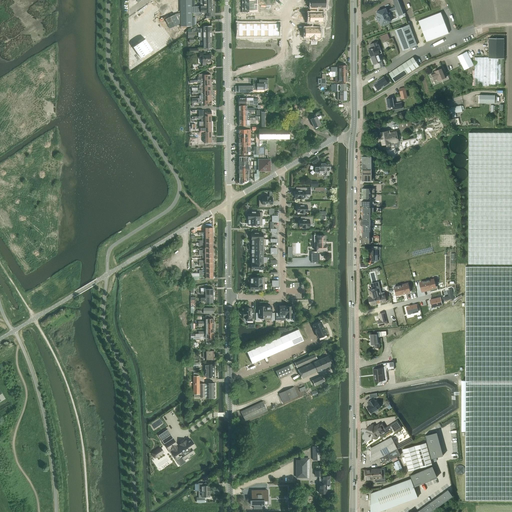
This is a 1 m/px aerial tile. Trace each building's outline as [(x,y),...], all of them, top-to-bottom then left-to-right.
[(165,19),(170,29),(180,24),(181,24),(181,27),(192,26),(191,0),(179,0),(180,12),(175,14),(165,19)] [(383,24),(384,26),(389,24),(389,22),(391,21),(390,19),(388,13),(396,10),(398,16),(405,13),(399,0),(392,0),(395,7),(386,10),(386,8),(376,12),(378,16),(377,17),(378,21),(380,20),(381,25),(383,24)] [(441,12),(418,21),(426,41),(449,33),(441,12)] [(322,13),(309,13),(309,21),(322,21),(322,13)] [(409,24),(395,30),(403,50),(417,45),(409,24)] [(203,32),(212,32),(212,26),(207,26),(203,26),(203,29),(197,29),(197,27),(192,30),(192,32),(188,32),(188,37),(195,38),(195,32),(200,32),(203,32)] [(320,28),(305,28),(305,38),(310,37),(310,39),(318,39),(318,38),(320,37),(320,28)] [(488,58),(504,58),(504,38),(488,38),(488,58)] [(136,45),(135,45),(135,46),(134,46),(134,47),(134,48),(135,49),(135,50),(136,50),(136,51),(137,52),(137,53),(138,53),(138,54),(138,55),(138,56),(139,56),(139,57),(140,57),(140,58),(141,58),(142,58),(142,57),(143,57),(143,56),(144,56),(145,55),(146,55),(146,54),(147,54),(147,53),(148,53),(149,53),(149,52),(150,52),(151,51),(152,50),(153,50),(153,49),(152,49),(152,48),(151,48),(151,47),(150,47),(150,46),(150,45),(149,45),(149,44),(148,43),(147,42),(146,41),(146,40),(145,39),(144,39),(144,40),(143,40),(143,41),(142,41),(141,42),(140,42),(140,43),(139,43),(138,43),(138,44),(137,44),(137,45),(136,45)] [(368,50),(371,57),(381,53),(377,41),(370,44),(371,48),(368,50)] [(470,59),(466,52),(459,55),(458,56),(464,70),(473,65),(470,59)] [(206,62),(211,62),(211,55),(203,55),(203,53),(200,54),(200,58),(203,58),(203,65),(206,65),(206,62)] [(381,53),(371,57),(374,64),(379,62),(382,61),(379,56),(382,55),(381,53)] [(389,73),(391,76),(394,82),(418,66),(412,57),(389,73)] [(503,86),(504,58),(488,58),(477,58),(475,58),(475,64),(474,85),(503,86)] [(431,73),(433,79),(437,78),(438,80),(446,77),(442,68),(434,71),(434,72),(431,73)] [(379,81),(374,84),(377,90),(387,83),(383,77),(378,80),(379,81)] [(253,87),(253,90),(265,90),(265,89),(267,89),(267,80),(259,80),(259,84),(257,84),(253,84),(253,87)] [(405,87),(399,88),(401,99),(407,98),(405,87)] [(346,92),(337,92),(337,100),(340,100),(341,100),(341,101),(343,101),(343,100),(346,100),(346,92)] [(494,95),(479,94),(478,103),(494,104),(494,102),(497,102),(497,96),(494,96),(494,95)] [(392,106),(392,109),(393,110),(402,108),(401,102),(393,103),(392,97),(386,99),(387,107),(392,106)] [(451,108),(445,109),(447,117),(452,117),(456,117),(455,113),(458,112),(462,112),(461,105),(451,107),(451,108)] [(316,116),(310,119),(314,128),(320,125),(316,116)] [(449,118),(451,126),(460,124),(458,118),(455,119),(455,118),(452,119),(452,118),(449,118)] [(399,129),(412,127),(410,121),(398,123),(399,129)] [(259,138),(283,138),(289,138),(289,128),(259,128),(259,134),(259,138)] [(390,142),(398,141),(396,131),(388,133),(387,131),(379,132),(382,144),(390,143),(390,142)] [(511,132),(468,133),(468,263),(511,263),(511,132)] [(250,152),(250,146),(239,146),(239,155),(248,155),(248,152),(250,152)] [(264,155),(259,155),(259,158),(259,160),(259,161),(259,165),(259,169),(259,170),(264,170),(267,170),(269,170),(269,160),(264,160),(264,155)] [(330,169),(330,164),(325,164),(321,164),(321,166),(320,166),(320,167),(315,167),(315,172),(319,172),(319,173),(323,173),(323,175),(328,175),(329,171),(329,169),(330,169)] [(295,197),(298,197),(298,198),(303,198),(303,197),(305,197),(305,194),(308,194),(308,187),(296,188),(296,191),(295,191),(295,194),(294,194),(294,197),(295,197)] [(370,198),(370,193),(370,188),(362,188),(361,198),(370,198)] [(259,200),(259,207),(271,207),(271,204),(272,204),(272,201),(273,201),(273,198),(269,198),(269,196),(264,196),(264,197),(262,197),(262,200),(259,200)] [(297,212),(300,212),(300,213),(305,213),(305,212),(307,212),(307,209),(310,209),(310,202),(299,202),(299,205),(297,205),(297,208),(296,208),(296,211),(297,211),(297,212)] [(302,226),(302,228),(308,228),(308,226),(309,226),(309,223),(312,223),(312,217),(301,217),(301,220),(299,220),(299,223),(299,226),(302,226)] [(316,244),(316,247),(316,252),(326,251),(326,244),(325,244),(325,236),(318,236),(318,244),(316,244)] [(367,255),(377,256),(377,246),(370,246),(370,248),(367,248),(367,252),(366,252),(366,254),(367,255)] [(377,256),(367,255),(367,256),(366,257),(366,258),(367,259),(367,263),(367,265),(370,265),(370,263),(373,263),(373,261),(377,261),(377,256)] [(466,380),(461,380),(461,387),(462,431),(465,431),(465,499),(474,499),(511,499),(511,266),(468,266),(465,266),(465,273),(465,288),(465,291),(465,295),(465,298),(466,370),(466,380)] [(433,279),(420,282),(422,290),(435,287),(433,279)] [(407,283),(394,287),(396,295),(403,294),(402,293),(405,292),(406,293),(410,292),(407,283)] [(372,288),(367,290),(371,304),(380,302),(380,303),(386,301),(383,293),(380,293),(378,286),(372,287),(372,288)] [(450,295),(444,297),(445,300),(454,298),(451,289),(448,290),(450,295)] [(440,297),(430,300),(431,307),(442,304),(440,297)] [(265,306),(265,318),(265,320),(271,320),(274,320),(274,313),(271,313),(271,306),(269,306),(269,305),(265,305),(265,306)] [(286,318),(286,306),(286,305),(282,305),(282,306),(279,306),(279,313),(276,313),(276,320),(280,320),(286,320),(286,318)] [(265,318),(265,306),(259,306),(259,313),(256,313),(256,320),(259,320),(259,318),(265,318)] [(286,306),(286,318),(292,318),(292,320),(295,320),(295,313),(292,313),(292,306),(286,306)] [(243,311),(243,316),(245,316),(245,318),(247,318),(247,321),(254,321),(254,309),(251,309),(251,308),(248,308),(248,307),(245,307),(245,308),(244,308),(244,311),(243,311)] [(323,325),(321,322),(313,325),(318,338),(323,336),(323,337),(324,336),(326,335),(322,326),(323,325)] [(299,329),(247,352),(252,363),(304,341),(299,329)] [(386,331),(377,332),(377,333),(370,334),(371,344),(374,344),(374,348),(379,347),(379,343),(378,343),(377,336),(386,336),(386,331)] [(206,360),(214,359),(214,351),(206,351),(206,352),(203,352),(203,358),(206,358),(206,360)] [(327,356),(325,357),(313,362),(313,361),(317,359),(315,354),(295,363),(297,368),(310,362),(311,364),(298,369),(302,378),(317,371),(318,372),(319,371),(321,372),(322,371),(323,369),(332,365),(327,356)] [(206,373),(205,373),(205,377),(206,377),(214,377),(214,365),(206,365),(206,373)] [(279,378),(292,373),(289,365),(276,371),(279,378)] [(383,380),(382,368),(372,369),(374,382),(383,380)] [(315,386),(324,382),(321,376),(312,380),(315,386)] [(279,394),(283,403),(298,396),(294,387),(279,394)] [(369,405),(366,406),(371,413),(374,411),(375,412),(378,410),(377,409),(380,407),(376,400),(375,401),(373,398),(367,402),(369,405)] [(245,421),(267,411),(263,402),(241,412),(245,421)] [(373,423),(365,429),(366,431),(365,432),(371,440),(379,435),(380,437),(392,430),(394,433),(403,427),(397,419),(385,427),(382,422),(380,424),(379,422),(375,425),(373,423)] [(168,429),(158,435),(162,440),(171,434),(168,429)] [(436,433),(425,436),(426,442),(438,439),(436,433)] [(373,460),(379,457),(382,463),(389,459),(389,460),(400,455),(391,437),(371,448),(370,460),(373,460)] [(173,438),(164,444),(170,454),(173,452),(173,453),(172,454),(174,458),(176,456),(176,457),(177,457),(181,455),(183,458),(187,455),(188,457),(194,453),(191,449),(195,446),(191,439),(187,442),(186,441),(180,444),(181,446),(179,448),(177,445),(178,444),(173,438)] [(439,445),(438,439),(426,442),(428,448),(439,445)] [(412,446),(402,449),(408,471),(430,465),(431,464),(426,443),(424,443),(412,446)] [(439,445),(428,448),(429,454),(441,451),(439,445)] [(313,460),(321,460),(321,446),(312,447),(313,460)] [(161,448),(152,453),(155,457),(163,452),(161,448)] [(441,451),(429,454),(431,459),(442,456),(441,451)] [(301,461),(297,461),(297,477),(308,477),(308,458),(301,458),(301,461)] [(402,469),(398,460),(393,463),(395,465),(393,466),(395,470),(396,469),(397,472),(402,469)] [(432,466),(426,468),(430,479),(436,476),(432,466)] [(381,468),(364,470),(365,479),(374,478),(374,482),(385,481),(385,477),(382,478),(381,468)] [(426,468),(420,470),(425,481),(430,479),(426,468)] [(420,470),(414,473),(419,484),(425,481),(420,470)] [(414,473),(409,475),(413,486),(419,484),(414,473)] [(327,493),(327,489),(330,489),(330,476),(322,476),(322,484),(319,484),(319,493),(327,493)] [(376,511),(417,497),(411,479),(410,478),(370,493),(369,511),(376,511)] [(447,488),(441,492),(446,498),(451,494),(447,488)] [(252,500),(250,500),(250,505),(254,505),(254,508),(262,508),(261,504),(264,504),(264,500),(267,500),(267,490),(257,490),(257,496),(252,496),(252,500)] [(199,497),(197,497),(197,502),(205,502),(205,497),(204,497),(210,497),(210,491),(202,491),(199,491),(199,497)] [(441,492),(436,497),(440,503),(446,498),(441,492)] [(436,497),(430,501),(435,507),(440,503),(436,497)] [(430,501),(424,505),(429,511),(435,507),(430,501)]
